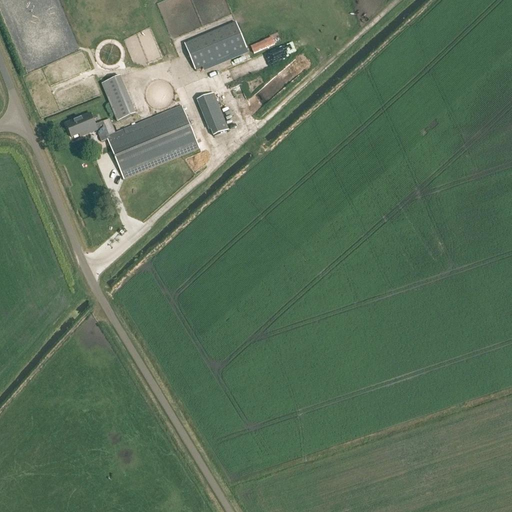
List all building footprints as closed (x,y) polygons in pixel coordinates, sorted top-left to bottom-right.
[(184,45),(195,72),(247,50),(235,23),(184,45)] [(102,86),(117,124),(135,117),(120,79),(102,86)] [(145,110),(154,106),(148,93),(139,97),(145,110)] [(214,94),(198,101),(213,138),(229,131),(214,94)] [(199,150),(182,108),(110,138),(104,124),(95,128),(90,116),(66,126),(72,139),(86,134),(87,136),(97,132),(102,143),(108,141),(124,181),(199,150)] [(110,120),(104,123),(109,136),(115,134),(110,120)]
